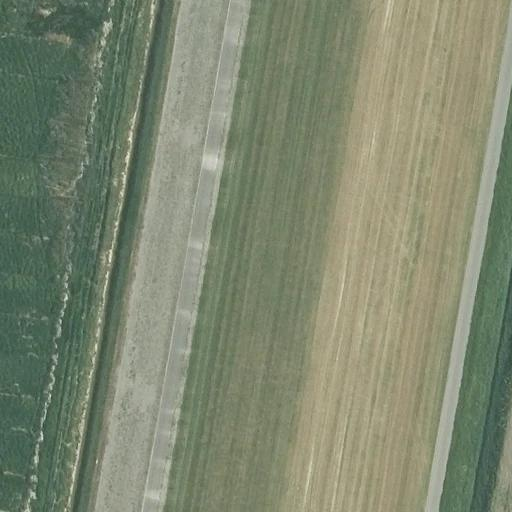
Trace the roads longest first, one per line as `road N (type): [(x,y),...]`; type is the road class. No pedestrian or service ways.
road 1 (track): [(241,0),(152,511)]
road 2 (track): [(436,511),(511,74)]
